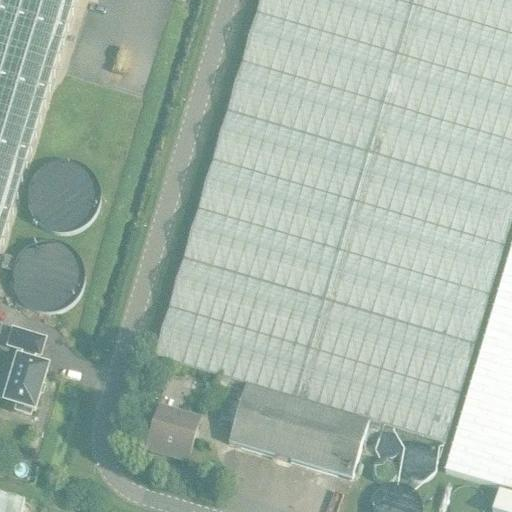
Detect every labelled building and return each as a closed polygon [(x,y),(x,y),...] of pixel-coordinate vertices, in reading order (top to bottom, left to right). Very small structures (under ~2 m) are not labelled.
[(0,0),(0,250),(27,161),(65,36),(75,0),(0,0)] [(511,0),(261,0),(154,361),(208,378),(367,427),(445,448),(511,222),(511,0)] [(511,250),(445,476),(499,493),(500,493),(511,496),(511,250)] [(34,413),(47,370),(33,366),(36,356),(40,357),(44,342),(14,333),(9,348),(23,352),(20,362),(19,361),(6,405),(17,408),(15,413),(31,417),(32,413),(34,413)] [(350,484),(367,427),(208,378),(203,397),(212,399),(209,409),(223,413),(219,428),(231,432),(227,446),(350,484)] [(186,465),(199,422),(159,410),(146,454),(186,465)] [(511,511),(511,496),(500,493),(494,511),(511,511)] [(0,511),(23,511),(24,510),(14,508),(0,503),(0,511)]
